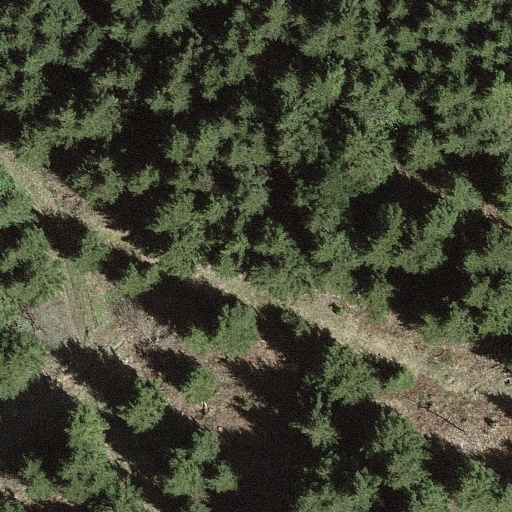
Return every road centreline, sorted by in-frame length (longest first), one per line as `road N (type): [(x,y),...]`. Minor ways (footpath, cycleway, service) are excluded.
road 1 (track): [(54,192),(226,291),(416,367),(511,390)]
road 2 (track): [(156,511),(108,387),(54,192),(0,133)]
